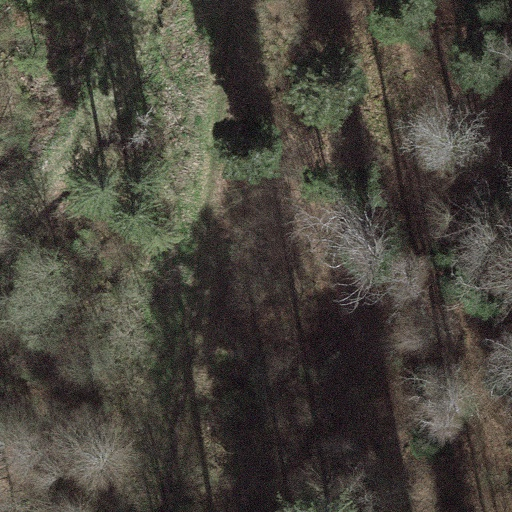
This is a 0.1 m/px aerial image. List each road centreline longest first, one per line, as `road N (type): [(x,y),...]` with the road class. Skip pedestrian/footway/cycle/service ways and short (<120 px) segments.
road 1 (track): [(229,0),(200,267),(157,511)]
road 2 (track): [(0,234),(84,134),(140,0)]
